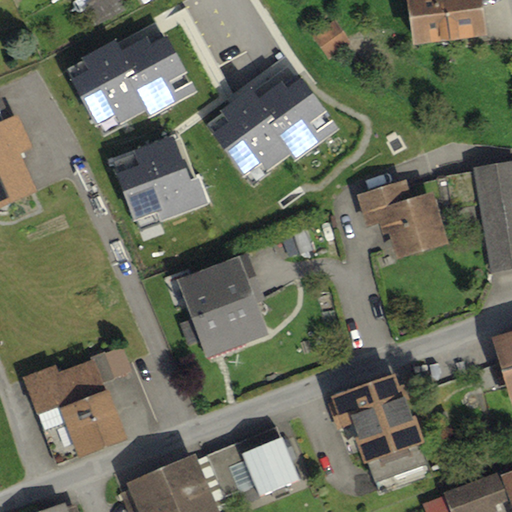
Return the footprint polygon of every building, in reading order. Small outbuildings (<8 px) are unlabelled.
[(126,7),(122,0),(89,0),(84,3),(96,24),(126,7)] [(406,0),(412,43),(485,35),(480,0),(406,0)] [(353,42),(335,18),(312,36),(329,60),(353,42)] [(192,91),(155,22),(69,67),(98,122),(119,111),(123,119),(165,96),(169,103),(192,91)] [(251,86),(203,122),(241,174),(265,157),(271,164),(307,137),(313,144),(339,125),(299,71),(261,99),(251,86)] [(16,117),(0,123),(0,202),(32,189),(15,150),(28,144),(16,117)] [(180,137),(113,162),(135,219),(160,210),(162,217),(204,201),(180,137)] [(511,160),(472,167),(472,171),(445,175),(450,208),(480,204),(491,274),(511,270),(511,160)] [(406,181),(357,196),(367,226),(377,223),(381,235),(388,233),(396,259),(448,242),(432,191),(411,198),(406,181)] [(237,260),(181,281),(208,352),(264,331),(237,260)] [(511,329),(492,336),(502,370),(494,372),(498,385),(504,383),(511,408),(511,329)] [(108,351),(36,380),(56,430),(72,424),(88,464),(144,442),(108,351)] [(394,372),(330,395),(333,402),(328,403),(338,431),(354,425),(357,434),(353,436),(363,463),(367,462),(378,491),(430,472),(419,443),(424,441),(403,383),(399,384),(394,372)] [(294,439),(253,453),(270,502),(311,488),(294,439)] [(227,511),(206,460),(135,490),(144,511),(227,511)] [(444,496),(423,504),(426,511),(493,511),(496,511),(494,504),(511,497),(511,499),(511,470),(500,475),(499,471),(443,492),(444,496)]
